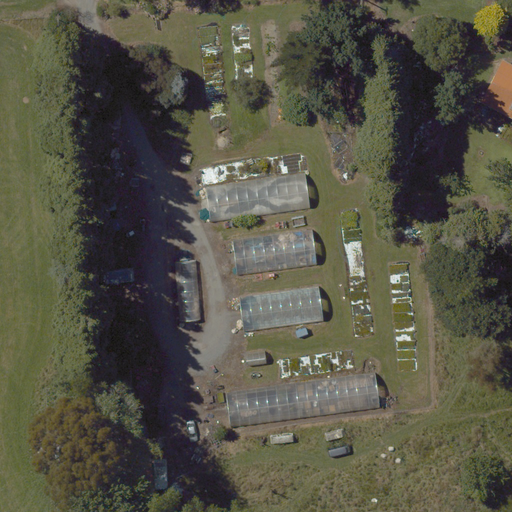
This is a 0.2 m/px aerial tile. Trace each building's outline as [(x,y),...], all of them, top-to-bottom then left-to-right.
[(511,57),(498,51),(477,95),(511,112),(511,57)] [(281,82),(280,57),(261,58),(262,83),(281,82)] [(306,177),(202,187),(205,221),(310,211),(306,177)] [(315,230),(229,240),(233,278),(319,267),(315,230)] [(198,255),(177,255),(180,318),(200,317),(198,255)] [(100,262),(100,281),(135,280),(135,261),(100,262)] [(315,284),(238,298),(245,336),(322,322),(315,284)] [(375,372),(222,390),(227,428),(380,409),(375,372)] [(167,488),(167,455),(152,456),(153,488),(167,488)]
